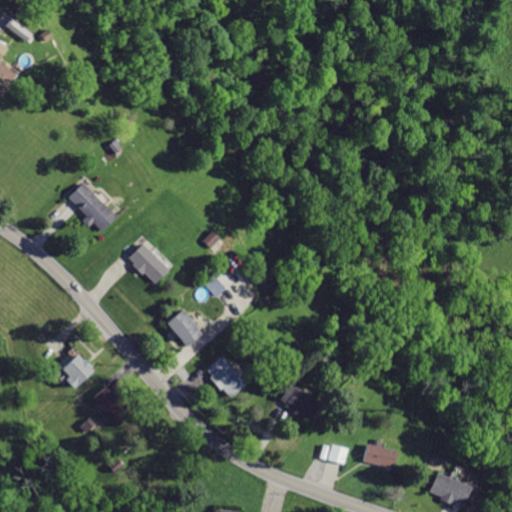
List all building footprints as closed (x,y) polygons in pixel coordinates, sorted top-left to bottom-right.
[(29,34),(9,17),(3,24),(23,41),(29,34)] [(0,70),(0,94),(11,78),(0,70)] [(85,215),(83,217),(99,232),(115,215),(80,182),(66,197),(85,215)] [(167,268),(140,243),(126,258),(153,283),(167,268)] [(213,296),(232,279),(220,266),(201,283),(213,296)] [(201,333),(179,308),(164,322),(185,346),(201,333)] [(60,370),(75,386),(94,369),(78,352),(60,370)] [(228,397),(244,383),(219,355),(203,370),(228,397)] [(306,421),(319,404),(289,382),(276,399),(306,421)] [(116,425),(130,413),(107,385),(92,396),(116,425)] [(341,463),(345,448),(321,442),(317,457),(341,463)] [(360,460),(389,468),(394,450),(364,442),(360,460)] [(425,493),(460,506),(468,485),(432,472),(425,493)]
